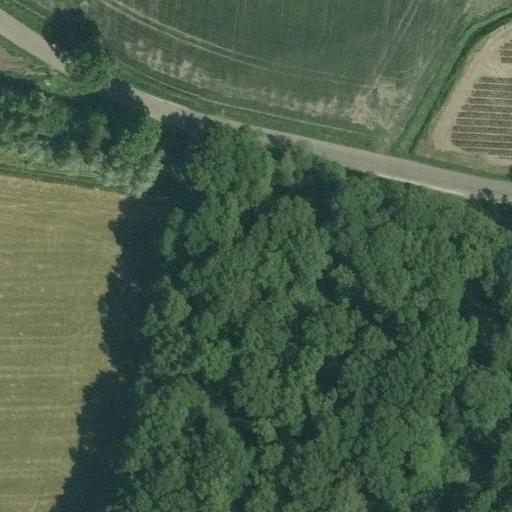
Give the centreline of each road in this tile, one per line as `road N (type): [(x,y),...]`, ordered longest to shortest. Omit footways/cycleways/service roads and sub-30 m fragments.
road 1 (unclassified): [(511,189),(200,124),(137,101),(0,24)]
road 2 (track): [(185,196),(146,383)]
